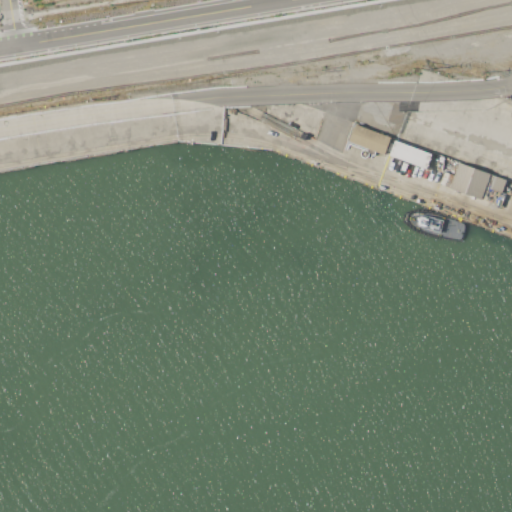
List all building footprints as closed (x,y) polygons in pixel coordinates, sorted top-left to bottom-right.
[(356,124),(391,137),(385,154),(350,141),(356,124)] [(395,140),(432,154),(426,169),(390,155),(395,140)] [(459,162),(491,174),(482,199),(450,188),(450,187),(455,175),(459,162)] [(450,187),(441,184),(445,172),(455,175),(450,187)] [(491,174),(507,179),(502,193),(486,187),(491,174)]
